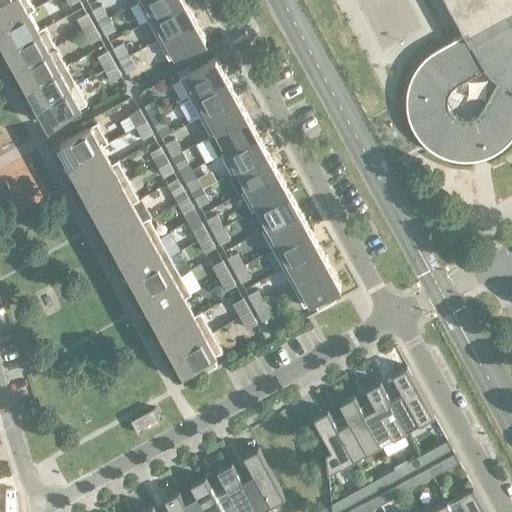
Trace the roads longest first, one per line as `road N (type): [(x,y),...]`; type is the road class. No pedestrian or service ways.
road 1 (residential): [(40,507),(402,311)]
road 2 (residential): [(402,311),(223,0)]
road 3 (residential): [(508,511),(402,311)]
